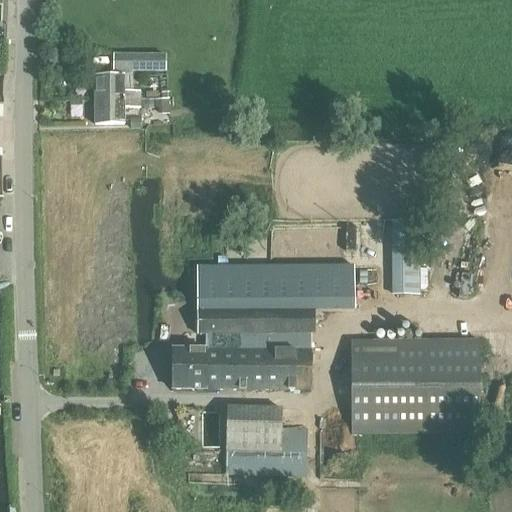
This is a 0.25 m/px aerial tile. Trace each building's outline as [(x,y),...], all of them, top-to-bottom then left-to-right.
[(114,55),(114,71),(166,72),(166,56),(114,55)] [(95,77),(95,101),(140,100),(140,82),(128,83),(128,93),(124,93),(124,77),(95,77)] [(140,100),(95,101),(96,125),(125,125),(124,109),(128,109),(140,108),(140,100)] [(168,100),(155,101),(155,108),(158,108),(159,115),(169,115),(168,100)] [(140,118),(130,118),(130,129),(140,129),(140,118)] [(396,223),(397,292),(422,292),(422,223),(396,223)] [(352,308),(352,270),(192,270),(192,308),(196,308),(195,332),(207,332),(312,332),(315,332),(316,308),(352,308)] [(206,350),(173,349),(173,390),(206,390),(312,390),(312,332),(207,332),(206,350)] [(352,342),(352,434),(481,433),(481,341),(352,342)] [(226,473),(307,475),(308,430),(283,429),(283,409),(228,408),(227,452),(226,473)]
